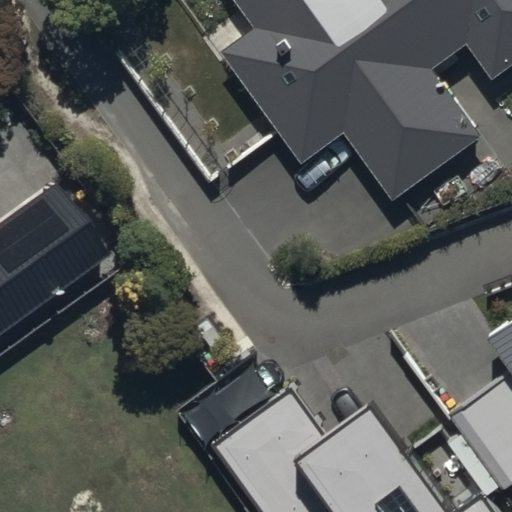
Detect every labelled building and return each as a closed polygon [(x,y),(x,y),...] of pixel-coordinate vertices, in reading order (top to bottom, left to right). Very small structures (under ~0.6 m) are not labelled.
[(511,44),(511,0),(242,0),(251,12),(219,36),(301,148),(343,117),(391,183),(479,119),(429,52),(466,26),(491,60),(511,44)] [(241,132),(211,89),(154,129),(184,172),(241,132)] [(0,334),(111,254),(56,180),(0,221),(0,334)] [(511,369),(511,373),(454,416),(506,487),(511,482),(511,314),(486,333),(511,369)] [(288,387),(210,444),(260,511),(487,511),(478,499),(461,511),(448,511),(370,405),(325,438),(288,387)]
